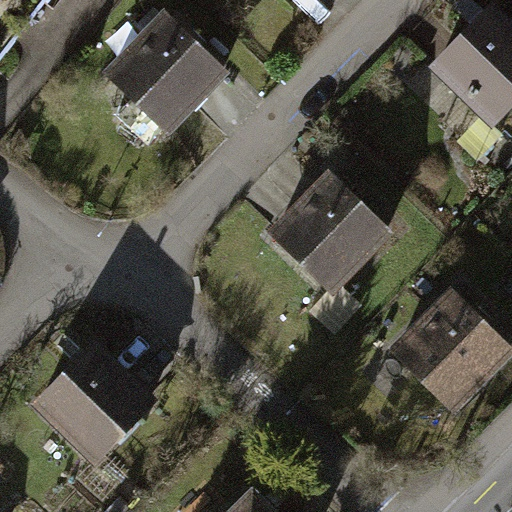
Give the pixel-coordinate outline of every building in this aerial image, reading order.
[(0,0),(0,50),(40,0),(0,0)] [(511,27),(492,8),(437,62),(493,118),(511,98),(511,27)] [(164,16),(111,70),(167,125),(220,71),(164,16)] [(329,176),(274,231),(330,287),(385,231),(329,176)] [(449,292),(395,348),(454,405),(508,350),(449,292)] [(148,399),(92,345),(39,400),(94,454),(148,399)] [(269,511),(252,495),(234,511),(269,511)]
